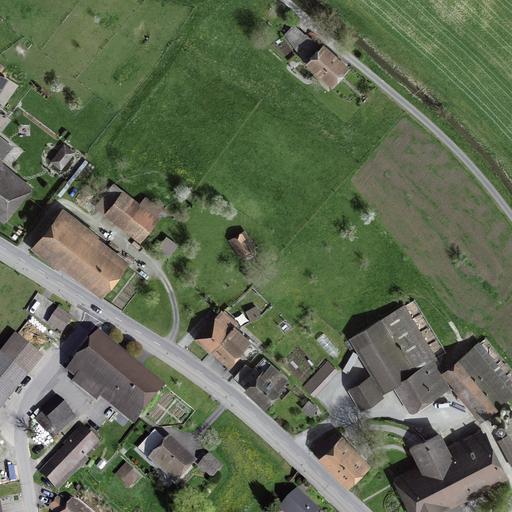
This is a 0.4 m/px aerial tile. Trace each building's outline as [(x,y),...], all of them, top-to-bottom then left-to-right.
[(297,27),(285,39),(297,50),(308,38),(297,27)] [(353,68),(327,46),(310,66),(336,88),(353,68)] [(76,153),(65,146),(52,164),(62,171),(76,153)] [(23,191),(0,171),(0,211),(3,214),(23,191)] [(142,204),(125,191),(105,216),(142,245),(166,213),(146,198),(142,204)] [(127,263),(66,211),(41,239),(102,292),(127,263)] [(189,232),(177,223),(159,250),(171,258),(189,232)] [(243,234),(232,241),(240,255),(252,247),(243,234)] [(259,308),(249,311),(253,322),(263,319),(259,308)] [(58,309),(51,320),(64,329),(71,318),(58,309)] [(403,309),(352,339),(383,392),(393,386),(408,411),(449,388),(403,309)] [(228,326),(234,332),(237,329),(239,326),(222,310),(198,336),(209,347),(228,326)] [(249,340),(237,329),(234,332),(216,352),(228,363),(249,340)] [(0,402),(41,357),(17,336),(0,356),(0,402)] [(156,388),(93,338),(71,366),(133,415),(156,388)] [(511,394),(478,352),(449,374),(484,418),(511,396),(511,394)] [(338,371),(327,360),(303,386),(314,397),(338,371)] [(292,382),(271,364),(247,391),(268,409),(292,382)] [(258,376),(248,367),(236,379),(246,389),(258,376)] [(370,375),(347,389),(361,411),(383,397),(370,375)] [(58,397),(41,413),(58,431),(75,416),(58,397)] [(310,401),(303,408),(310,415),(317,408),(310,401)] [(101,444),(85,429),(41,476),(57,491),(101,444)] [(168,444),(156,433),(141,450),(152,461),(168,444)] [(427,470),(401,483),(416,511),(422,511),(499,471),(483,442),(452,458),(439,433),(414,446),(427,470)] [(364,464),(339,438),(322,454),(347,480),(364,464)] [(152,461),(179,486),(200,464),(173,439),(168,444),(152,461)] [(211,457),(199,468),(213,481),(224,470),(211,457)] [(128,464),(118,475),(132,489),(143,478),(128,464)] [(321,511),(300,491),(282,510),(283,511),(321,511)] [(83,511),(73,504),(71,507),(60,499),(51,510),(54,511),(83,511)]
